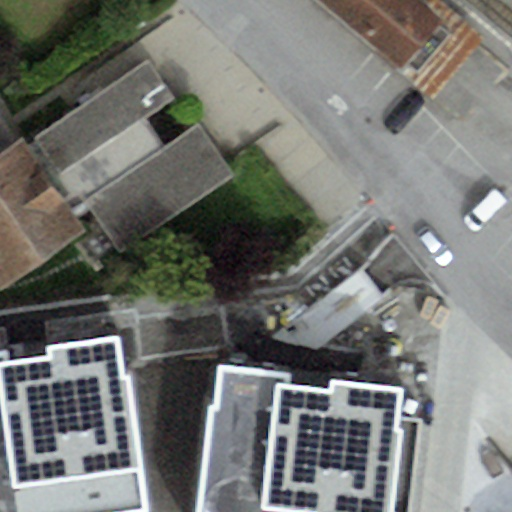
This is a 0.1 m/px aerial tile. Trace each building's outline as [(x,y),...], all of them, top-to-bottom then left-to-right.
[(317,0),(401,71),(440,23),(412,0),(317,0)] [(431,96),(481,36),(437,0),(412,0),(440,23),(401,71),(431,96)] [(147,61),(34,139),(84,212),(90,208),(121,254),(233,178),(197,126),(166,148),(147,120),(175,102),(147,61)] [(87,232),(22,138),(0,153),(0,290),(1,291),(87,232)] [(8,353),(0,353),(0,511),(149,511),(131,378),(122,379),(116,339),(50,348),(52,360),(10,366),(8,353)] [(291,376),(222,367),(216,411),(212,410),(198,511),(393,511),(404,434),(396,433),(401,392),(331,383),(329,394),(289,389),(291,376)]
